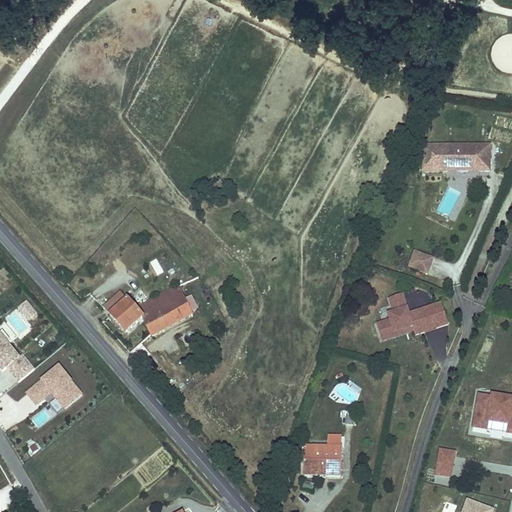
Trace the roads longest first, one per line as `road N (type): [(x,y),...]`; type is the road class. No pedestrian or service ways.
road 1 (secondary): [(0,232),(246,511)]
road 2 (residential): [(404,511),(465,327),(455,285)]
